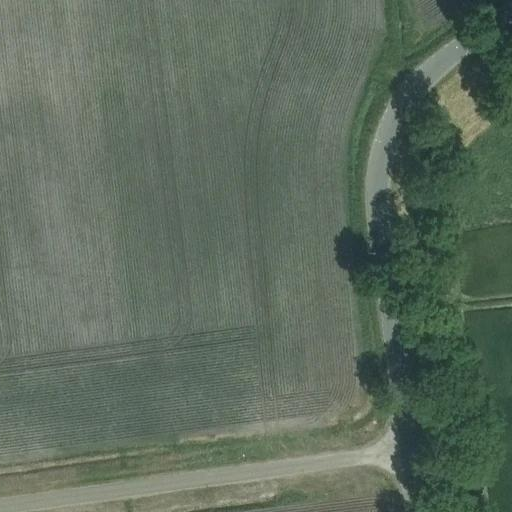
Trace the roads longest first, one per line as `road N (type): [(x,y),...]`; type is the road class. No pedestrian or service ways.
road 1 (tertiary): [(410,449),(376,192),(383,147),(411,89),(511,10)]
road 2 (unclassified): [(0,506),(410,449)]
